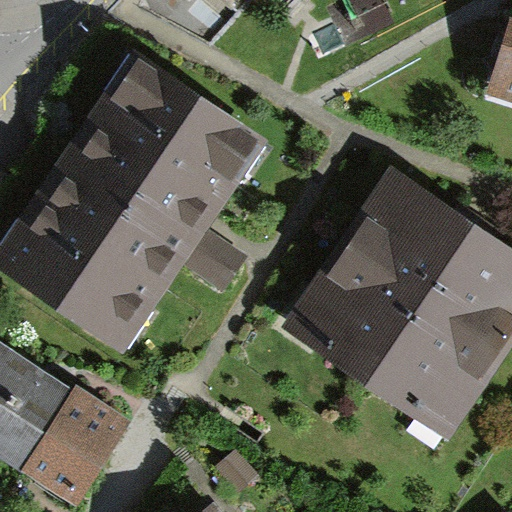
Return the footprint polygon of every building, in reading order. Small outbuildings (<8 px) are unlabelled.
[(239,0),(222,0),(233,8),(239,0)] [(511,37),(497,86),(511,90),(511,37)] [(241,131),(154,71),(131,103),(121,97),(30,229),(41,236),(18,269),(105,329),(127,297),(137,303),(229,170),(218,163),(241,131)] [(511,254),(401,179),(321,296),(342,310),(320,342),(420,409),(441,378),(462,392),(511,318),(511,254)] [(243,256),(214,236),(194,265),(223,285),(243,256)] [(3,361),(0,364),(0,445),(27,463),(67,402),(3,361)] [(67,402),(27,463),(69,490),(68,492),(72,495),(123,416),(100,401),(93,413),(70,398),(67,402)]
